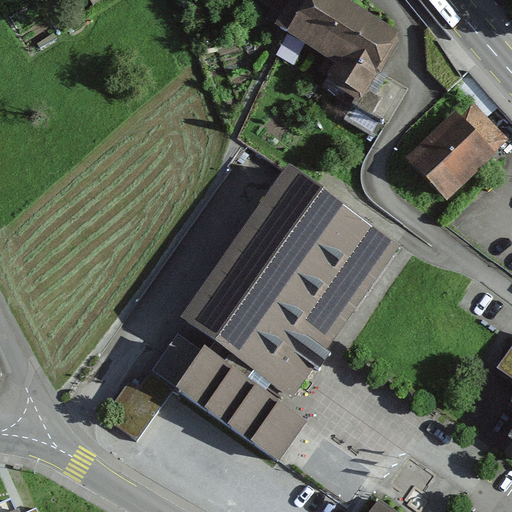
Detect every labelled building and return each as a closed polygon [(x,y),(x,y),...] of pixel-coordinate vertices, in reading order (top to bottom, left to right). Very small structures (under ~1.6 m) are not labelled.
[(295,0),(256,0),(286,16),(295,0)] [(315,0),(293,37),(324,55),(351,9),(335,0),(315,0)] [(351,9),(324,55),(340,65),(330,81),(360,98),(397,36),(351,9)] [(290,39),(282,57),(293,63),(302,44),(290,39)] [(511,146),(472,107),(411,170),(451,209),(511,146)] [(404,249),(300,175),(193,324),(297,398),(404,249)] [(308,427),(179,339),(118,429),(141,444),(177,391),(283,463),(308,427)] [(511,361),(502,375),(511,381),(511,361)] [(361,486),(372,470),(359,461),(349,477),(361,486)] [(376,511),(394,511),(382,503),(376,511)]
